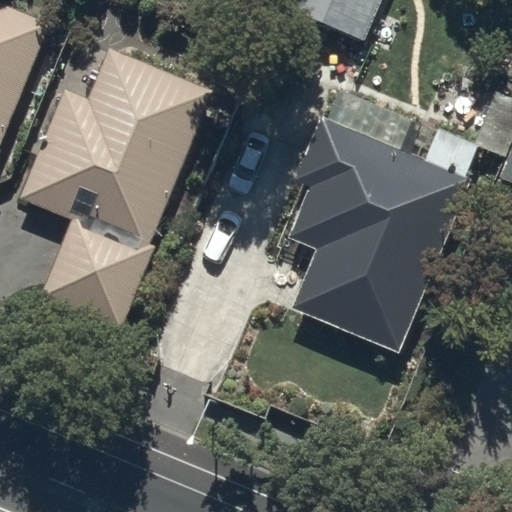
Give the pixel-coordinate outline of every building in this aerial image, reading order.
[(284,0),(281,8),(367,43),(384,0),(284,0)] [(0,187),(3,181),(0,179),(0,151),(54,25),(0,1),(0,187)] [(77,221),(43,295),(124,331),(161,247),(152,243),(218,95),(114,50),(92,100),(68,89),(23,200),(77,221)] [(464,178),(479,143),(435,125),(420,160),(399,151),(413,118),(339,88),(326,119),(320,116),(294,179),(311,186),(289,239),(314,249),(290,308),(402,354),(473,182),(464,178)] [(480,146),(511,157),(502,182),(511,185),(511,97),(501,93),(480,146)]
